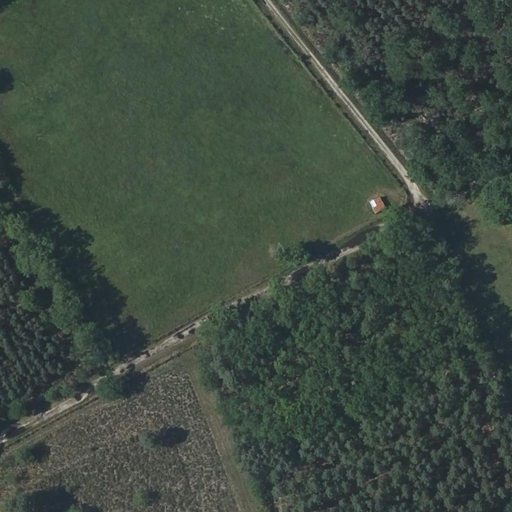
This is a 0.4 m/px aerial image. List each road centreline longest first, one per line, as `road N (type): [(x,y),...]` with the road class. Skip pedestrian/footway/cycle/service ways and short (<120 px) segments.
road 1 (track): [(428,199),(0,431)]
road 2 (track): [(262,0),(428,199)]
